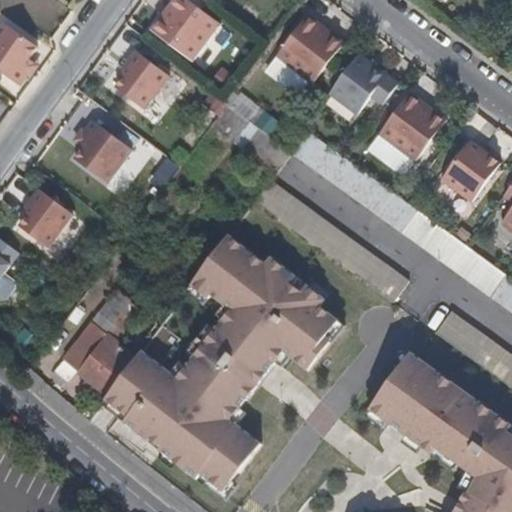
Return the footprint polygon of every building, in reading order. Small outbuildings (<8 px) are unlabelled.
[(221,26),(186,0),(175,0),(152,31),(193,62),(221,26)] [(224,0),(237,10),(244,0),(224,0)] [(323,27),(310,18),(280,58),(316,86),(347,46),(334,36),(332,39),(320,30),(323,27)] [(38,48),(4,25),(0,30),(0,73),(18,86),(26,74),(34,63),(30,60),(38,48)] [(121,73),(125,77),(116,89),(145,111),(171,77),(137,52),(121,73)] [(365,59),(360,55),(330,95),(336,100),(365,59)] [(280,58),(279,59),(315,87),(316,86),(280,58)] [(401,85),(365,59),(336,100),(358,116),(372,97),(385,107),(401,85)] [(39,67),(34,63),(26,74),(31,78),(39,67)] [(424,103),(412,94),(380,136),(416,163),(448,121),(436,112),(434,114),(422,105),(424,103)] [(230,104),(214,126),(252,156),(278,176),(294,155),(275,139),(230,104)] [(80,146),(84,149),(76,161),(109,185),(134,152),(96,124),(88,135),(80,146)] [(88,135),(83,132),(75,143),(80,146),(88,135)] [(456,270),(455,272),(511,313),(511,278),(477,253),(469,248),(408,203),(347,158),(311,132),(295,153),(456,270)] [(501,164),(472,141),(443,181),(473,203),(501,164)] [(278,176),(252,156),(241,171),(267,191),(274,182),(278,176)] [(267,191),(258,202),(397,303),(411,282),(274,182),(267,191)] [(25,212),(30,215),(20,229),(49,251),(75,216),(40,190),(25,212)] [(511,211),(502,225),(511,231),(511,211)] [(0,237),(0,282),(21,253),(0,237)] [(225,237),(189,286),(221,310),(174,372),(142,349),(106,394),(221,492),(261,443),(234,422),(282,354),(304,368),(338,321),(225,237)] [(161,324),(119,291),(65,359),(81,371),(79,374),(106,394),(142,349),(129,340),(137,330),(149,339),(161,324)] [(511,353),(454,311),(438,334),(511,387),(511,353)] [(511,511),(511,426),(411,352),(368,407),(476,486),(462,511),(511,511)]
